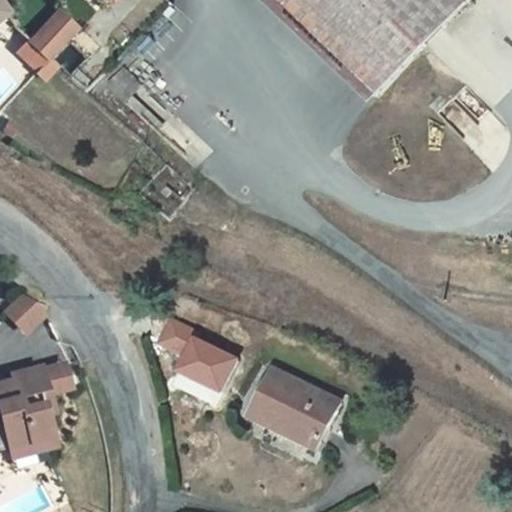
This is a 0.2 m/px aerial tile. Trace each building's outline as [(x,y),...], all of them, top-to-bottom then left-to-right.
[(302,0),(394,84),(472,0),(302,0)] [(32,37),(50,57),(83,27),(64,7),(32,37)] [(58,65),(50,57),(32,37),(19,49),(45,77),(58,65)] [(105,86),(123,104),(141,87),(124,68),(105,86)] [(4,312),(27,335),(49,314),(26,291),(4,312)] [(68,364),(45,370),(52,394),(75,388),(68,364)] [(0,451),(13,448),(56,436),(49,414),(57,412),(52,394),(45,370),(44,367),(15,376),(16,380),(18,385),(10,387),(9,383),(0,385),(0,451)] [(318,450),(341,403),(274,370),(251,417),(318,450)] [(59,445),(56,436),(13,448),(15,458),(59,445)] [(59,476),(46,481),(54,504),(67,499),(59,476)]
